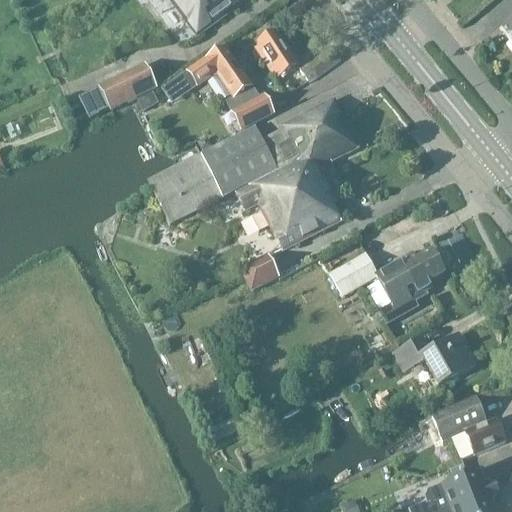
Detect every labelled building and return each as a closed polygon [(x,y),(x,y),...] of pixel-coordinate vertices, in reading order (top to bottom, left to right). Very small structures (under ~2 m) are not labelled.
[(167,0),(196,39),(247,1),(247,2),(249,0),(167,0)] [(511,23),(501,32),(511,47),(511,23)] [(275,82),(297,67),(274,32),(256,44),(259,48),(254,51),(275,82)] [(253,89),(252,90),(223,49),(207,61),(188,74),(197,87),(210,78),(207,74),(213,70),(233,99),(225,103),(241,134),(274,117),(264,97),(258,100),(253,89)] [(308,85),(340,62),(331,49),(300,72),(308,85)] [(144,67),(78,100),(89,122),(98,117),(98,116),(109,110),(110,113),(131,103),(155,91),(144,67)] [(161,102),(146,98),(142,112),(157,116),(161,102)] [(298,185),(320,174),(333,168),(331,164),(358,151),(334,102),(280,129),(297,163),(289,167),(298,185)] [(248,187),(248,188),(277,173),(260,139),(255,129),(201,157),(204,165),(201,166),(151,191),(169,227),(222,200),(248,187)] [(335,204),(320,174),(298,185),(289,167),(277,173),(248,188),(249,189),(235,196),(244,213),(258,206),(282,253),(340,223),(332,206),(335,204)] [(445,275),(432,253),(417,262),(413,256),(376,277),(365,257),(330,277),(343,300),(378,280),(396,311),(432,290),(429,284),(445,275)] [(267,259),(240,273),(251,294),(278,280),(267,259)] [(424,363),(436,385),(438,389),(476,367),(458,337),(429,353),(422,340),(392,356),(403,375),(424,363)] [(476,400),(431,419),(442,446),(451,443),(460,463),(504,445),(495,422),(487,426),(476,400)] [(413,509),(414,511),(444,511),(496,492),(492,482),(486,485),(481,471),(433,489),(430,497),(432,502),(413,509)] [(344,511),(364,511),(357,489),(339,495),(344,511)] [(496,492),(444,511),(496,511),(494,504),(500,502),(496,492)]
